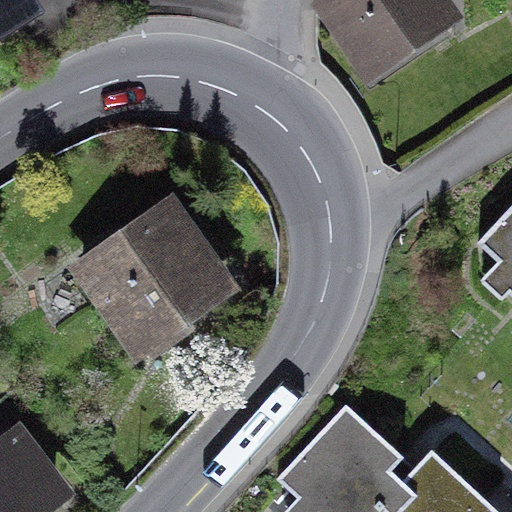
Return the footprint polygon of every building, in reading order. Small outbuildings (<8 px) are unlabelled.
[(49,0),(0,0),(0,44),(55,10),(49,0)] [(441,0),(340,0),(326,10),(371,74),(453,17),(441,0)] [(172,210),(84,272),(138,349),(226,287),(172,210)] [(511,219),(487,248),(508,266),(496,278),(511,291),(511,219)] [(348,416),(283,481),(314,511),(486,511),(433,459),(412,480),(348,416)] [(0,511),(39,511),(59,497),(16,441),(0,452),(0,511)]
